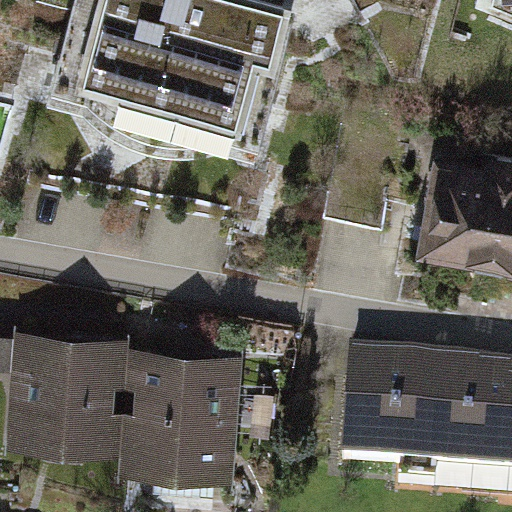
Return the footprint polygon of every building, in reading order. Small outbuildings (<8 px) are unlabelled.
[(294,7),(263,0),(75,0),(56,80),(264,130),(294,7)] [(511,0),(487,0),(511,10),(511,0)] [(511,164),(426,150),(406,249),(511,270),(511,164)] [(132,338),(12,330),(5,448),(124,456),(131,352),(132,338)] [(511,360),(344,350),(336,468),(511,479),(511,382),(510,382),(511,360)] [(131,352),(124,456),(123,477),(232,485),(241,360),(131,352)]
